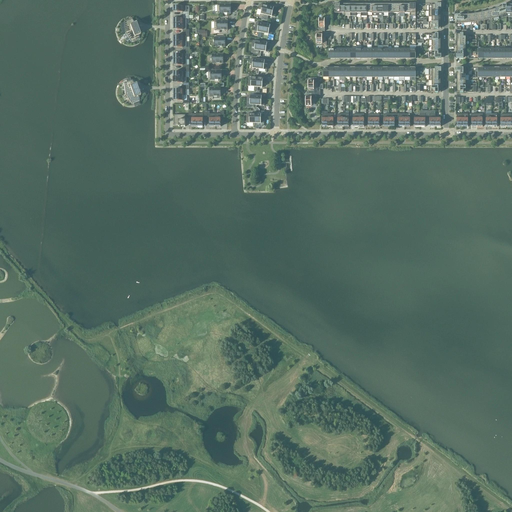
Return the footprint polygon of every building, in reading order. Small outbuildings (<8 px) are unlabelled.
[(217,12),(220,12),(220,14),(231,14),(231,4),(220,4),(220,6),(217,6),(217,12)] [(264,15),(265,15),(266,15),(268,7),(260,5),(259,10),(261,10),(261,14),(264,15)] [(183,13),(183,16),(189,16),(189,12),(186,12),(186,7),(174,7),(174,13),(183,13)] [(265,15),(265,18),(267,18),(267,16),(275,17),(277,9),(268,7),(266,15),(265,15)] [(174,19),(174,25),(186,25),(186,19),(189,19),(189,16),(183,16),(183,19),(174,19)] [(319,19),(319,32),(322,31),(325,31),(325,26),(328,26),(328,21),(325,21),(325,19),(319,19)] [(124,22),(126,33),(138,29),(136,23),(134,23),(132,20),(124,22)] [(214,22),(214,29),(217,29),(217,30),(228,30),(228,21),(217,21),(217,22),(214,22)] [(254,32),(262,33),(263,33),(265,24),(256,23),(254,32)] [(262,33),(261,36),(263,36),(264,33),(271,35),(272,30),(270,29),(270,25),(265,24),(263,33),(262,33)] [(183,30),(183,34),(189,34),(189,30),(186,30),(186,25),(174,25),(174,30),(183,30)] [(138,29),(126,33),(131,42),(139,39),(138,35),(140,35),(138,29)] [(316,47),(322,47),(322,42),(326,42),(326,37),(322,37),(322,31),(319,32),(316,32),(316,47)] [(174,41),(174,42),(186,42),(186,37),(189,37),(189,34),(183,34),(183,37),(177,37),(174,37),(174,39),(173,39),(173,41),(174,41)] [(214,38),(214,47),(225,47),(225,38),(214,38)] [(254,50),(259,51),(260,51),(262,42),(253,41),(252,46),(255,47),(254,50)] [(183,48),(183,51),(189,51),(189,48),(186,48),(186,42),(174,42),(174,45),(173,45),(173,47),(174,47),(174,48),(183,48)] [(259,51),(259,54),(261,54),(261,51),(269,53),(270,47),(267,47),(267,43),(262,42),(260,51),(259,51)] [(174,54),(174,60),(186,60),(186,55),(189,55),(189,51),(183,51),(183,55),(174,54)] [(212,64),(223,64),(223,54),(212,54),(212,64)] [(252,68),(257,69),(258,69),(259,60),(250,59),(250,64),(253,65),(252,68)] [(174,63),(173,63),(174,63),(174,65),(173,65),(174,65),(174,66),(183,66),(183,69),(189,69),(189,68),(189,66),(187,66),(186,60),(174,60),(174,63)] [(257,69),(257,72),(259,72),(259,69),(267,70),(267,65),(264,65),(265,61),(259,60),(258,69),(257,69)] [(174,72),(174,78),(187,78),(187,72),(189,72),(189,69),(183,69),(183,72),(174,72)] [(208,72),(208,79),(211,79),(211,80),(222,80),(222,71),(211,71),(211,72),(208,72)] [(248,86),(255,87),(256,87),(257,78),(252,78),(252,75),(249,74),(249,77),(248,86)] [(183,84),(183,87),(189,87),(189,83),(187,83),(187,78),(174,78),(174,83),(183,84)] [(255,87),(255,90),(257,90),(257,87),(262,88),(262,84),(265,84),(266,79),(257,78),(256,87),(255,87)] [(308,79),(308,94),(311,94),(314,94),(314,88),(317,88),(317,83),(314,83),(314,79),(308,79)] [(124,84),(126,94),(138,90),(136,84),(134,84),(132,81),(131,81),(127,83),(124,84)] [(174,96),(184,96),(189,96),(189,90),(189,87),(183,87),(183,90),(174,90),(174,91),(173,91),(174,91),(174,93),(173,93),(174,93),(174,96)] [(210,88),(210,97),(221,97),(221,88),(210,88)] [(138,90),(126,94),(131,103),(133,103),(139,101),(139,100),(138,96),(140,96),(138,90)] [(250,96),(247,96),(247,101),(250,101),(250,105),(254,105),(255,105),(256,96),(256,93),(250,93),(250,96)] [(184,101),(184,96),(174,96),(174,98),(173,98),(173,99),(174,99),(174,100),(173,100),(174,100),(174,101),(183,101),(183,104),(185,104),(189,104),(189,101),(184,101)] [(254,105),(254,108),(256,108),(256,105),(264,106),(265,97),(256,96),(255,105),(254,105)] [(311,97),(308,97),(306,97),(306,107),(311,107),(311,104),(315,104),(315,100),(311,100),(311,97)] [(206,109),(206,112),(206,117),(209,117),(209,126),(215,126),(215,114),(210,114),(210,112),(210,109),(206,109)] [(197,126),(197,114),(192,114),(192,112),(189,112),(188,112),(188,117),(192,117),(192,126),(197,126)] [(203,114),(197,114),(197,126),(203,126),(203,117),(206,117),(206,112),(203,112),(203,114)] [(220,114),(215,114),(215,126),(221,126),(221,118),(224,118),(224,112),(220,112),(220,114)] [(254,126),(256,126),(256,123),(264,124),(264,115),(258,114),(259,112),(256,112),(255,112),(255,113),(255,114),(255,123),(254,123),(254,126)] [(179,124),(179,126),(185,126),(185,114),(176,115),(174,115),(174,125),(174,124),(179,124)] [(246,123),(254,123),(255,123),(255,114),(252,114),(247,114),(246,123)] [(457,127),(462,127),(468,127),(468,114),(457,114),(457,127)]
